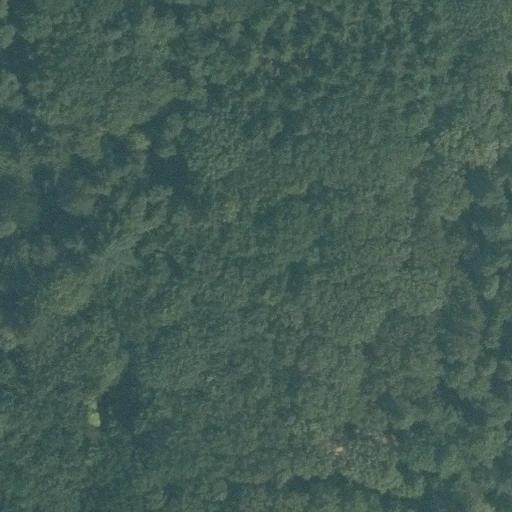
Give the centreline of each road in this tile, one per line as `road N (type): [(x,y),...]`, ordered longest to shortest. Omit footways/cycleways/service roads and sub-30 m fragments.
road 1 (track): [(484,0),(317,511)]
road 2 (track): [(235,0),(161,201),(141,230),(16,239)]
